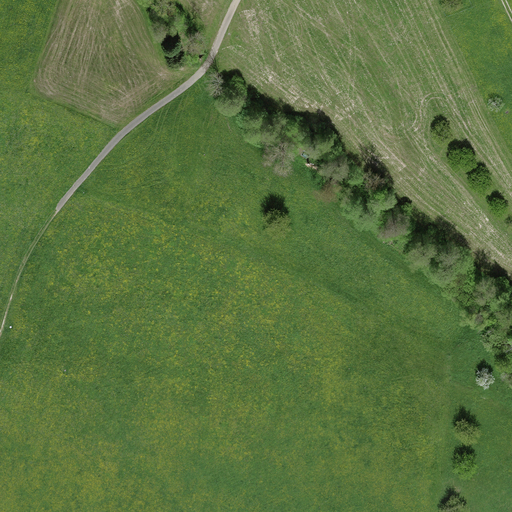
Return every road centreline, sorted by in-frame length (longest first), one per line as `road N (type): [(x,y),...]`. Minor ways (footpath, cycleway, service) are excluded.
road 1 (residential): [(59,206),(145,113),(204,67),(236,0)]
road 2 (track): [(0,332),(34,241),(59,206)]
